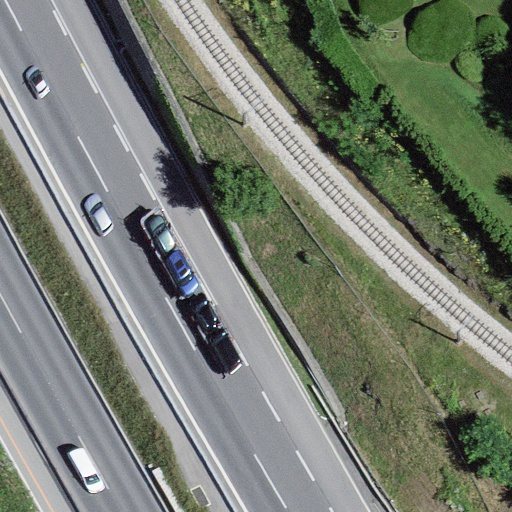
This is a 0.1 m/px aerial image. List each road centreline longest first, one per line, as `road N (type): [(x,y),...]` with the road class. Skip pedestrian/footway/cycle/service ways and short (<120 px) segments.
road 1 (motorway): [(286,511),(5,0)]
road 2 (motorway): [(0,294),(120,511)]
